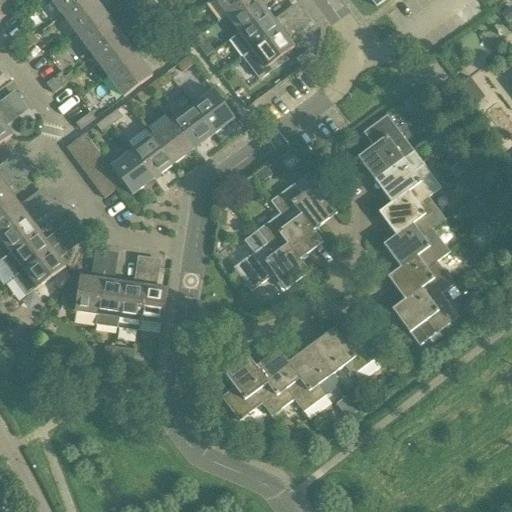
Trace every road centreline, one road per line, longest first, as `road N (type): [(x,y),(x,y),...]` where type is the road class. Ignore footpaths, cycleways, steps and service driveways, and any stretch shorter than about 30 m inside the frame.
road 1 (unclassified): [(190,254),(211,185),(354,82),(350,39),(321,0)]
road 2 (residential): [(180,324),(278,336),(353,275),(357,198),(336,164)]
road 3 (residential): [(190,254),(107,234),(61,170),(60,125),(0,43)]
road 4 (unclassified): [(294,511),(271,485),(199,452),(174,413),(180,324)]
